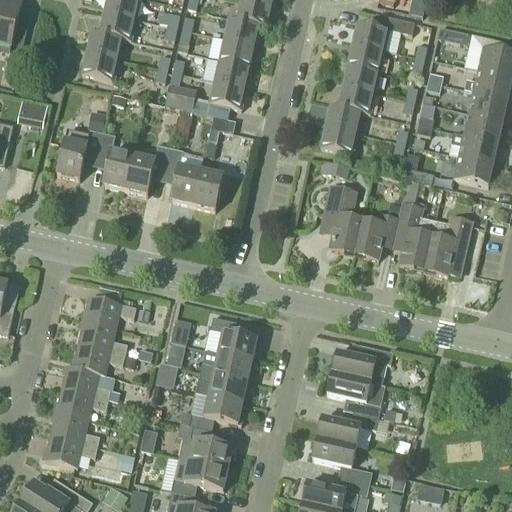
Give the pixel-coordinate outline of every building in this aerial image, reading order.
[(0,9),(0,56),(9,59),(10,59),(11,53),(12,46),(14,40),(15,33),(17,27),(18,20),(22,2),(14,0),(5,0),(4,11),(0,9)] [(106,0),(103,18),(135,25),(139,4),(121,0),(106,0)] [(199,0),(189,0),(189,6),(198,8),(199,0)] [(241,0),(240,4),(271,11),(273,0),(241,0)] [(358,0),(359,0),(393,8),(395,0),(358,0)] [(235,27),(259,31),(267,33),(271,11),(240,4),(235,27)] [(135,25),(103,18),(98,39),(122,45),(130,46),(135,25)] [(168,32),(177,34),(180,22),(171,19),(168,32)] [(17,27),(27,29),(29,23),(18,20),(17,27)] [(352,49),(383,56),(387,37),(411,43),(414,30),(375,21),(372,32),(357,29),(352,49)] [(185,23),(182,35),(191,38),(194,25),(185,23)] [(227,25),(223,45),(255,52),(259,31),(235,27),(227,25)] [(15,33),(26,36),(27,29),(17,27),(15,33)] [(177,34),(168,32),(165,45),(174,47),(177,34)] [(14,40),(24,42),(26,36),(15,33),(14,40)] [(440,33),(437,44),(466,51),(469,40),(440,33)] [(191,38),(182,35),(179,48),(188,50),(191,38)] [(86,58),(118,65),(122,45),(98,39),(90,37),(86,58)] [(12,46),(23,48),(24,42),(14,40),(12,46)] [(218,65),(250,72),(255,52),(223,45),(218,65)] [(11,53),(21,55),(23,48),(12,46),(11,53)] [(348,69),(379,76),(383,56),(352,49),(348,69)] [(415,63),(424,65),(427,52),(418,50),(415,63)] [(9,59),(20,61),(21,55),(11,53),(10,59),(9,59)] [(476,76),(511,84),(511,79),(511,61),(481,55),(476,76)] [(118,65),(86,58),(81,81),(113,88),(118,65)] [(8,65),(19,68),(20,61),(9,59),(8,65)] [(158,74),(168,76),(171,64),(161,62),(158,74)] [(424,65),(415,63),(412,76),(421,78),(424,65)] [(6,72),(17,74),(19,68),(8,65),(6,72)] [(175,65),(172,77),(182,80),(185,67),(175,65)] [(218,65),(214,87),(245,94),(250,72),(218,65)] [(379,76),(348,69),(343,91),(374,98),(379,76)] [(5,78),(16,81),(17,74),(6,72),(5,78)] [(158,74),(155,87),(165,89),(168,76),(158,74)] [(463,97),(471,99),(506,106),(511,84),(476,76),(474,89),(466,87),(463,97)] [(182,80),(172,77),(169,90),(179,92),(182,80)] [(3,85),(14,87),(16,81),(5,78),(3,85)] [(429,79),(427,87),(441,90),(443,82),(429,79)] [(245,94),(214,87),(209,109),(240,116),(245,94)] [(441,90),(427,87),(425,95),(439,98),(441,90)] [(169,91),(165,109),(191,115),(196,97),(169,91)] [(374,98),(343,91),(338,113),(361,119),(369,121),(374,98)] [(405,105),(415,107),(418,95),(408,92),(405,105)] [(448,109),(462,109),(463,97),(448,96),(448,109)] [(467,121),(501,128),(506,106),(471,99),(467,121)] [(111,108),(122,111),(124,103),(113,100),(111,108)] [(381,101),(377,117),(388,120),(393,104),(381,101)] [(424,103),(422,111),(431,113),(433,105),(424,103)] [(415,107),(405,105),(402,118),(412,120),(415,107)] [(19,127),(41,132),(45,114),(23,109),(19,127)] [(324,132),(357,139),(361,119),(338,113),(329,111),(324,132)] [(101,138),(105,120),(91,117),(87,135),(101,138)] [(189,131),(191,123),(180,120),(178,129),(189,131)] [(501,128),(467,121),(462,142),(497,149),(501,128)] [(213,124),(210,134),(219,136),(232,139),(235,127),(213,122),(213,124)] [(417,132),(431,135),(433,127),(419,123),(417,132)] [(0,129),(0,170),(4,172),(13,132),(0,129)] [(357,139),(324,132),(319,154),(351,162),(357,139)] [(430,142),(431,135),(417,132),(415,139),(430,142)] [(216,148),(219,136),(210,134),(208,146),(216,148)] [(96,166),(102,140),(89,137),(88,140),(66,135),(56,182),(78,187),(83,163),(96,166)] [(395,148),(405,150),(408,137),(398,135),(395,148)] [(102,140),(96,166),(107,168),(101,193),(124,198),(132,162),(111,157),(114,143),(102,140)] [(460,152),(457,163),(492,171),(497,149),(462,142),(452,140),(450,150),(460,152)] [(425,148),(415,145),(413,154),(423,156),(425,148)] [(405,150),(395,148),(393,160),(402,162),(405,150)] [(154,167),(132,162),(124,198),(146,203),(152,178),(164,181),(170,155),(157,152),(154,167)] [(170,208),(193,213),(201,177),(204,163),(170,155),(164,181),(175,184),(170,208)] [(416,159),(415,173),(430,174),(430,159),(416,159)] [(492,171),(457,163),(452,186),(487,194),(492,171)] [(323,177),(345,182),(347,173),(325,168),(323,177)] [(401,185),(431,191),(434,180),(404,173),(401,185)] [(201,177),(193,213),(215,218),(223,182),(201,177)] [(407,187),(401,213),(398,227),(396,236),(395,241),(406,244),(399,272),(423,277),(435,229),(420,225),(423,214),(414,212),(419,190),(407,187)] [(330,256),(355,262),(362,227),(348,224),(354,198),(330,193),(324,219),(338,222),(330,256)] [(398,227),(401,213),(390,211),(387,224),(398,227)] [(496,224),(506,226),(508,216),(499,214),(496,224)] [(376,231),(362,227),(355,262),(377,267),(385,233),(396,236),(398,227),(387,224),(378,222),(376,231)] [(449,232),(435,229),(423,277),(448,283),(448,281),(458,283),(471,228),(451,223),(449,232)] [(303,248),(317,266),(325,260),(311,242),(303,248)] [(0,288),(0,340),(8,343),(13,318),(2,315),(7,290),(0,288)] [(83,327),(116,334),(119,322),(133,326),(136,315),(130,314),(119,311),(89,304),(83,327)] [(120,304),(119,311),(130,314),(132,307),(120,304)] [(137,323),(146,325),(148,317),(140,315),(137,323)] [(218,360),(252,367),(257,346),(232,341),(235,329),(213,324),(210,335),(223,339),(218,360)] [(176,325),(170,349),(186,353),(192,328),(176,325)] [(83,327),(78,350),(125,361),(127,352),(113,348),(116,334),(83,327)] [(167,366),(166,370),(177,373),(181,374),(186,353),(170,349),(169,356),(167,366)] [(78,350),(72,374),(98,381),(104,383),(108,369),(122,373),(125,361),(78,350)] [(336,359),(332,380),(380,390),(385,369),(390,371),(393,359),(367,353),(365,365),(336,359)] [(138,366),(151,369),(153,361),(140,357),(138,366)] [(203,369),(201,378),(247,389),(252,367),(218,360),(215,372),(203,369)] [(123,372),(132,374),(134,365),(125,363),(123,372)] [(155,389),(155,390),(172,394),(177,373),(166,370),(160,369),(158,375),(155,389)] [(61,396),(108,407),(110,397),(96,393),(98,381),(72,374),(67,372),(61,396)] [(196,400),(208,402),(242,410),(247,389),(201,378),(196,400)] [(355,407),(353,419),(378,425),(385,392),(380,390),(332,380),(327,400),(355,407)] [(55,421),(87,429),(91,414),(105,418),(108,407),(61,396),(55,421)] [(119,399),(110,397),(108,407),(117,409),(119,399)] [(242,410),(208,402),(203,423),(191,420),(188,433),(211,438),(214,426),(237,431),(242,410)] [(384,426),(394,428),(396,417),(386,415),(384,426)] [(135,431),(148,433),(149,420),(136,418),(135,431)] [(183,419),(181,431),(188,433),(191,420),(183,419)] [(378,425),(353,419),(350,430),(322,423),(317,445),(356,454),(361,433),(375,436),(378,425)] [(50,444),(97,455),(99,444),(85,440),(87,429),(55,421),(50,444)] [(179,465),(227,476),(232,454),(209,449),(211,438),(188,433),(181,431),(178,442),(184,443),(179,465)] [(97,455),(50,444),(44,467),(76,475),(80,461),(94,465),(95,464),(96,458),(97,455)] [(341,472),(338,484),(369,491),(372,479),(351,474),(356,454),(317,445),(312,466),(341,472)] [(130,476),(133,462),(121,460),(118,473),(130,476)] [(172,499),(194,503),(197,491),(222,497),(227,476),(179,465),(172,499)] [(406,483),(394,481),(390,495),(402,497),(406,483)] [(369,491),(338,484),(335,496),(307,489),(302,511),(307,511),(354,511),(358,501),(367,503),(369,491)] [(20,511),(21,511),(66,511),(68,510),(71,511),(90,511),(92,510),(54,485),(46,497),(34,489),(20,511)] [(104,507),(111,511),(118,511),(124,503),(112,495),(104,507)] [(192,511),(194,503),(172,499),(168,511),(192,511)] [(400,511),(402,503),(386,499),(384,508),(400,511)]
